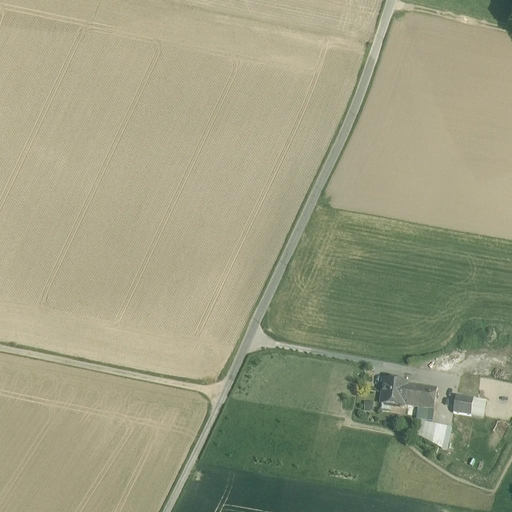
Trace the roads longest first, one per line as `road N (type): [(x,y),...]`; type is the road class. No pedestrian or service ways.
road 1 (unclassified): [(392,0),(345,135),(224,394)]
road 2 (unclassified): [(224,394),(0,347)]
road 3 (track): [(250,338),(411,370)]
road 4 (unclassified): [(224,394),(168,511)]
road 5 (track): [(392,0),(511,28)]
